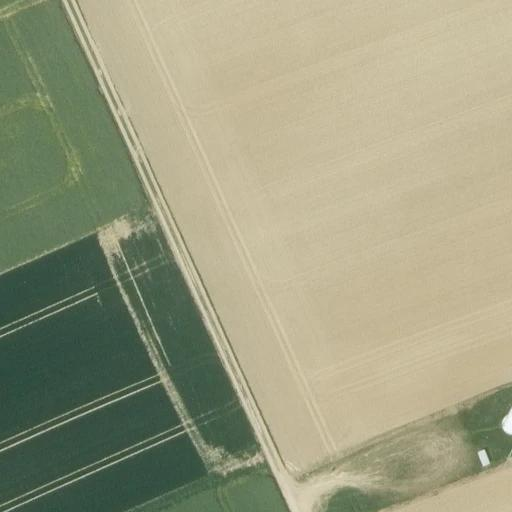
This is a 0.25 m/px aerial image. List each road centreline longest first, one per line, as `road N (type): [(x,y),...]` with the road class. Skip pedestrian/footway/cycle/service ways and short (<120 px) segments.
road 1 (track): [(74,0),(285,482)]
road 2 (track): [(285,482),(474,415)]
road 3 (track): [(271,454),(138,511)]
